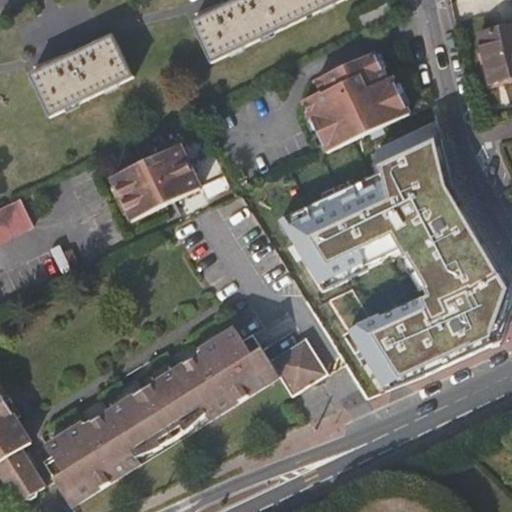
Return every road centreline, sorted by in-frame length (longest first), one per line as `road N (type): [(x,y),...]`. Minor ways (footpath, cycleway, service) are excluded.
road 1 (residential): [(511,242),(476,187),(428,0)]
road 2 (secondary): [(374,439),(340,445),(180,511)]
road 3 (secondary): [(238,511),(363,453),(374,439)]
road 4 (secondary): [(374,439),(511,374)]
